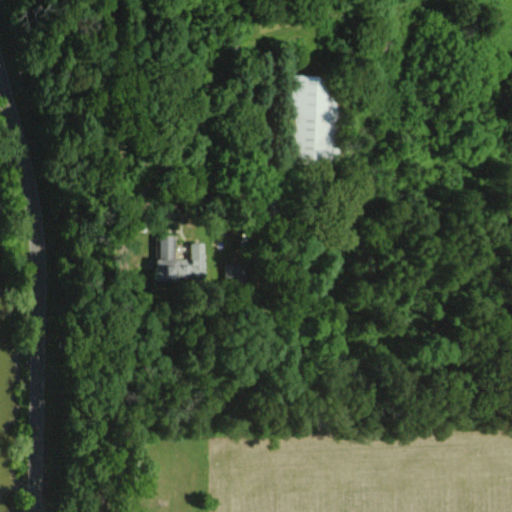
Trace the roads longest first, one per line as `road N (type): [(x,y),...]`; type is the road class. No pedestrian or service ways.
road 1 (residential): [(110,511),(134,316),(104,0)]
road 2 (tertiary): [(36,511),(38,243),(0,77)]
